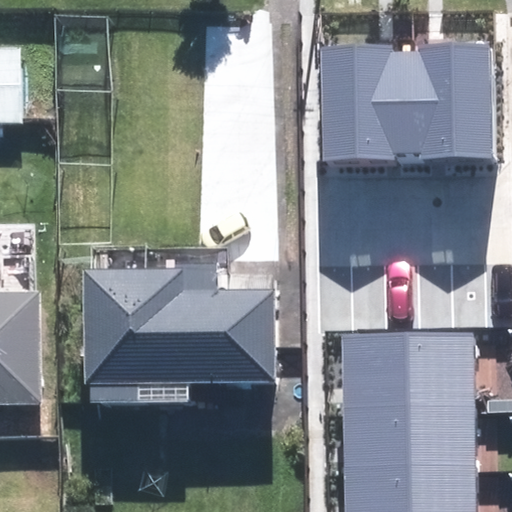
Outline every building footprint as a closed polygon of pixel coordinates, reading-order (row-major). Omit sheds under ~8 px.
[(0,42),(0,125),(37,127),(41,44),(0,42)] [(327,52),(333,171),(502,161),(496,50),(403,55),(402,48),(327,52)] [(122,276),(121,376),(297,377),(297,303),(204,303),(204,276),(122,276)] [(52,297),(0,296),(0,403),(51,403),(52,297)] [(474,511),(471,340),(351,342),(353,511),(474,511)]
